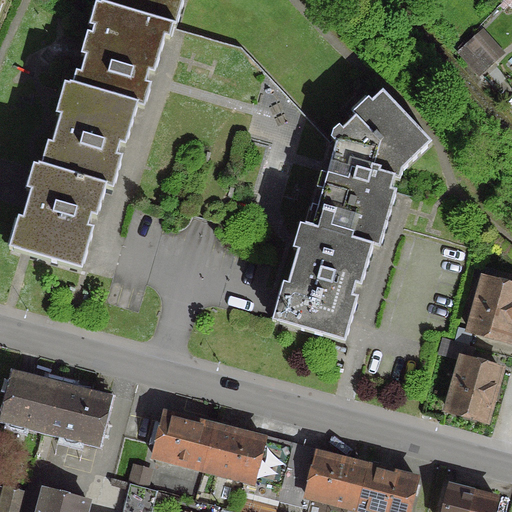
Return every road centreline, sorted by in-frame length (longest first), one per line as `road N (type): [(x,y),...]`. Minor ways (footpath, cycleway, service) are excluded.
road 1 (secondary): [(0,329),(511,468)]
road 2 (unknown): [(160,373),(196,229)]
